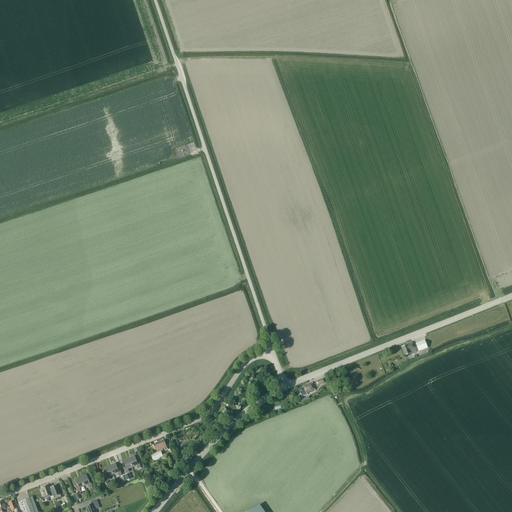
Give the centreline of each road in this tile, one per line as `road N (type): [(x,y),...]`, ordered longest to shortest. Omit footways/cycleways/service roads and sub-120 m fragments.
road 1 (unclassified): [(273,352),(155,0)]
road 2 (tertiary): [(285,387),(511,295)]
road 3 (tertiary): [(154,511),(218,436),(285,387)]
road 4 (unclassified): [(188,423),(61,472)]
